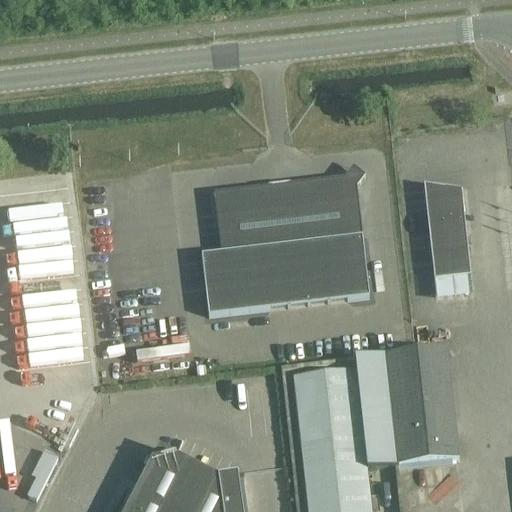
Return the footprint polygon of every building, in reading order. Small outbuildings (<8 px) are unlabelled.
[(209,320),(369,301),(362,240),(356,191),(360,185),(349,176),(345,182),(215,197),(222,256),(201,259),(209,320)] [(460,195),(423,190),(433,285),(469,282),(460,195)] [(447,352),(386,359),(399,470),(459,464),(447,352)] [(356,376),(293,383),(306,511),(371,511),(367,474),(399,470),(386,359),(356,362),(355,362),(356,376)] [(122,414),(178,406),(177,392),(120,401),(122,414)] [(158,450),(126,511),(242,511),(238,478),(217,481),(158,450)] [(37,504),(59,461),(44,453),(31,479),(36,482),(27,499),(37,504)] [(494,453),(479,455),(481,466),(496,464),(494,453)]
